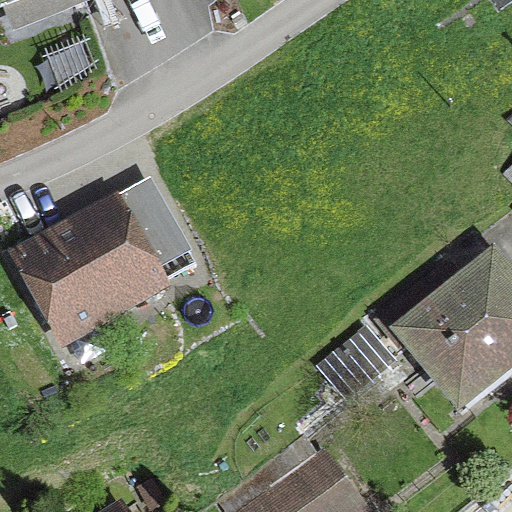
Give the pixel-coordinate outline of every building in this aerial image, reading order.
[(0,0),(0,17),(21,9),(29,29),(99,0),(0,0)] [(156,288),(112,207),(14,261),(58,342),(156,288)] [(511,294),(488,264),(461,286),(444,265),(371,323),(394,352),(405,343),(455,406),(511,360),(511,294)] [(315,370),(340,401),(387,364),(362,333),(315,370)] [(351,511),(352,511),(317,462),(247,511),(351,511)]
